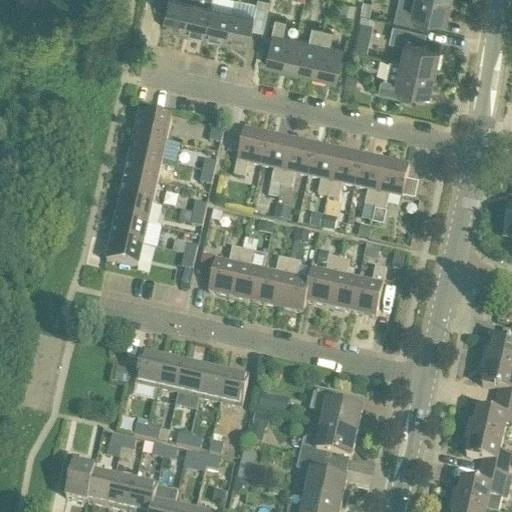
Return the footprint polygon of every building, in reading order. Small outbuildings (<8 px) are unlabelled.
[(167,0),(161,28),(176,31),(183,33),(190,0),(167,0)] [(190,0),(183,33),(198,36),(204,38),(211,6),(212,0),(190,0)] [(254,15),(251,28),(263,31),(268,10),(268,9),(269,0),(267,0),(257,0),(254,15)] [(451,0),(399,0),(395,20),(420,26),(423,14),(447,19),(451,0)] [(364,2),(361,14),(369,16),(372,4),(364,2)] [(355,7),(344,5),(342,12),(353,14),(355,7)] [(211,6),(204,38),(225,42),(232,10),(213,6),(211,6)] [(232,10),(225,42),(247,47),(251,28),(254,15),(232,10)] [(265,66),(289,71),(297,39),(283,36),(286,21),(275,19),(265,66)] [(400,63),(436,71),(441,48),(416,43),(419,31),(394,25),(391,38),(405,41),(400,63)] [(289,71),(313,77),(324,30),(312,27),(309,42),(297,39),(289,71)] [(324,30),(313,77),(336,82),(344,50),(330,47),(333,32),(324,30)] [(369,43),(357,40),(355,50),(367,52),(369,43)] [(436,71),(400,63),(393,61),(389,79),(385,82),(381,81),(379,94),(404,99),(406,88),(431,93),(436,71)] [(347,75),(344,89),(354,92),(357,77),(347,75)] [(134,137),(166,144),(171,121),(139,114),(134,137)] [(262,168),(269,135),(245,129),(234,177),(245,180),(249,165),(262,168)] [(209,142),(220,145),(223,133),(212,131),(209,142)] [(269,135),(262,168),(274,171),(268,197),(279,199),(281,188),(292,140),(269,135)] [(130,156),(162,163),(166,144),(134,137),(130,156)] [(292,140),(281,188),(292,190),(295,175),(309,178),(316,145),(292,140)] [(316,145),(309,178),(320,181),(317,196),(328,198),(339,150),(316,145)] [(356,189),(363,156),(339,150),(328,198),(339,201),(342,186),(356,189)] [(125,178),(157,185),(162,163),(130,156),(125,178)] [(363,156),(356,189),(368,192),(365,206),(375,209),(386,161),(363,156)] [(203,172),(214,175),(217,163),(206,161),(203,172)] [(386,161),(375,209),(386,211),(389,196),(402,199),(410,166),(386,161)] [(214,175),(203,172),(200,184),(212,186),(214,175)] [(120,198),(152,206),(157,185),(125,178),(120,198)] [(152,206),(120,198),(115,220),(147,228),(152,206)] [(193,215),(205,217),(207,206),(196,204),(193,215)] [(277,209),(274,220),(288,223),(291,212),(277,209)] [(375,210),(373,224),(384,225),(386,212),(375,210)] [(205,217),(193,215),(191,226),(202,229),(205,217)] [(313,215),(310,228),(319,230),(322,217),(313,215)] [(111,241),(143,248),(147,228),(115,220),(111,241)] [(321,231),(333,233),(335,224),(324,221),(321,231)] [(259,232),(270,235),(272,224),(261,222),(259,232)] [(358,237),(369,239),(371,230),(360,228),(358,237)] [(297,230),(294,242),(308,245),(311,234),(297,230)] [(143,248),(111,241),(106,263),(138,270),(143,248)] [(245,241),(242,252),(255,254),(257,243),(245,241)] [(140,268),(156,272),(161,247),(145,244),(140,268)] [(195,260),(198,247),(187,245),(184,257),(195,260)] [(365,254),(376,256),(378,249),(367,247),(365,254)] [(210,287),(208,293),(232,298),(242,252),(232,249),(229,264),(215,261),(213,271),(210,287)] [(242,252),(232,298),(256,304),(263,271),(251,269),(255,254),(242,252)] [(181,269),(193,271),(195,260),(184,257),(181,269)] [(394,257),(392,268),(402,271),(404,259),(394,257)] [(310,282),(305,303),(329,308),(339,261),(329,258),(326,273),(312,270),(310,282)] [(263,271),(256,304),(279,309),(289,262),(280,260),(277,274),(263,271)] [(339,261),(329,308),(352,313),(360,280),(346,278),(350,263),(339,261)] [(289,262),(279,309),(303,314),(305,303),(310,282),(297,279),(300,267),(301,265),(289,262)] [(360,280),(352,313),(377,318),(381,302),(385,282),(387,271),(376,269),(373,283),(360,280)] [(487,354),(485,363),(511,369),(511,332),(511,333),(504,331),(501,342),(494,341),(491,355),(487,354)] [(136,386),(157,391),(165,359),(143,354),(136,386)] [(165,359),(157,391),(178,396),(185,364),(165,359)] [(511,369),(485,363),(483,373),(486,374),(483,389),(498,392),(495,403),(511,407),(511,369)] [(178,396),(198,400),(206,368),(185,364),(178,396)] [(206,368),(198,400),(221,405),(228,373),(206,368)] [(120,385),(125,386),(128,387),(132,371),(129,371),(124,369),(120,385)] [(228,373),(221,405),(242,410),(250,378),(228,373)] [(322,429),(357,436),(362,412),(338,406),(340,395),(316,390),(311,412),(325,415),(322,429)] [(274,412),(278,398),(262,395),(259,409),(274,412)] [(471,425),(469,434),(502,442),(505,428),(511,429),(511,407),(495,403),(493,415),(477,411),(474,425),(471,425)] [(255,416),(252,429),(266,432),(269,419),(255,416)] [(134,436),(146,439),(148,429),(136,427),(134,436)] [(148,429),(146,439),(157,441),(159,432),(148,429)] [(304,442),(300,460),(324,466),(327,455),(351,461),(357,436),(322,429),(319,441),(309,438),(304,442)] [(470,445),(466,459),(482,463),(479,474),(506,480),(511,458),(499,456),(502,442),(469,434),(466,444),(470,445)] [(177,446),(188,449),(190,439),(179,437),(177,446)] [(110,447),(122,450),(124,441),(112,438),(110,447)] [(190,439),(188,449),(199,451),(202,442),(190,439)] [(233,451),(243,460),(253,449),(243,440),(233,451)] [(124,441),(122,450),(132,452),(134,443),(124,441)] [(210,454),(221,456),(223,447),(212,444),(210,454)] [(153,457),(164,459),(166,450),(155,447),(153,457)] [(166,450),(164,459),(175,462),(177,453),(166,450)] [(66,499),(87,504),(94,473),(95,470),(79,466),(80,459),(69,457),(60,493),(67,494),(66,499)] [(195,466),(207,469),(210,460),(197,457),(195,466)] [(210,460),(207,469),(217,472),(219,462),(210,460)] [(324,466),(300,460),(297,471),(311,474),(306,498),(341,506),(346,481),(322,476),(324,466)] [(239,471),(237,480),(250,483),(252,474),(239,471)] [(87,504),(108,509),(115,478),(94,473),(87,504)] [(455,495),(453,504),(486,511),(499,511),(501,502),(507,503),(511,481),(506,480),(479,474),(477,485),(461,481),(458,496),(455,495)] [(115,478),(108,509),(120,511),(129,511),(136,482),(115,478)] [(129,511),(151,511),(154,502),(155,503),(158,487),(136,482),(129,511)] [(247,497),(249,487),(240,486),(238,495),(247,497)] [(166,505),(155,503),(154,502),(151,511),(174,511),(176,507),(179,494),(169,491),(166,505)] [(288,511),(339,511),(341,506),(306,498),(303,511),(289,508),(288,511)]
